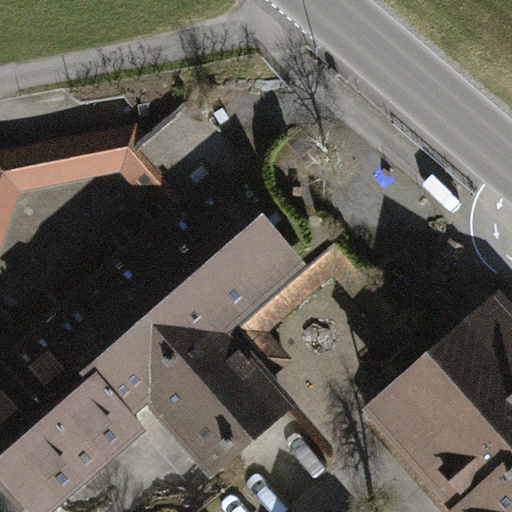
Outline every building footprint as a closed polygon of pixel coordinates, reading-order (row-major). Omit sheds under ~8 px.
[(32,344),(0,371),(0,460),(42,508),(139,424),(126,409),(145,392),(211,467),(283,405),(257,375),(280,354),(260,331),(338,263),(319,240),(292,263),(219,181),(238,164),(185,103),(142,140),(172,174),(148,195),(156,204),(16,326),(32,344)] [(122,164),(148,195),(172,174),(142,140),(134,131),(0,156),(0,228),(14,186),(122,164)] [(376,174),(340,194),(372,249),(407,229),(376,174)] [(511,354),(482,321),(429,369),(511,461),(511,354)] [(511,511),(511,461),(429,369),(374,418),(457,511),(511,511)]
